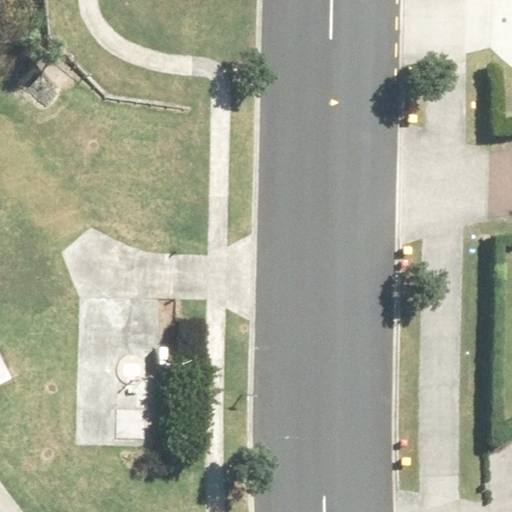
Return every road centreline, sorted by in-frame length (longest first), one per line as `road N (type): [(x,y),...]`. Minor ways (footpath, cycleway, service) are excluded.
road 1 (residential): [(326,511),(333,186)]
road 2 (residential): [(333,186),(335,0)]
road 3 (residential): [(511,170),(333,186)]
